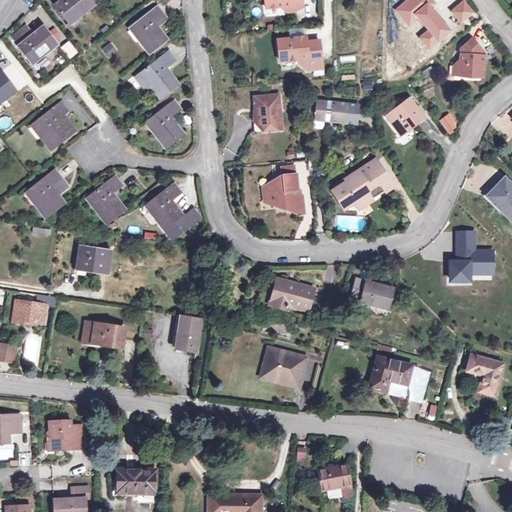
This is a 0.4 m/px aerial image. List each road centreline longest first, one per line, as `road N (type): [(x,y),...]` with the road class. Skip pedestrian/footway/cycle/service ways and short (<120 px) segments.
road 1 (residential): [(511,87),(473,126),(426,229),(400,246),(254,249),(226,232),(215,208),(195,0)]
road 2 (residential): [(0,387),(361,429),(511,463)]
